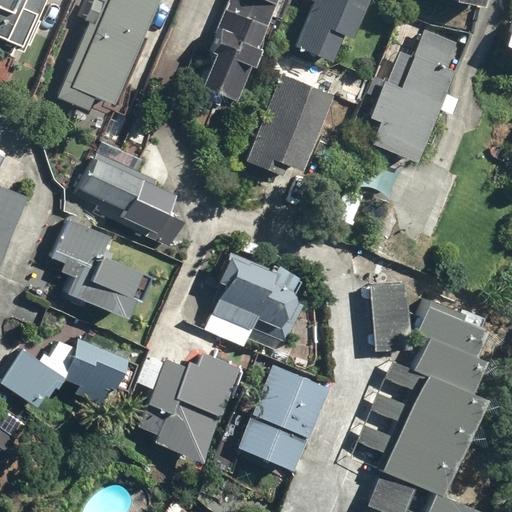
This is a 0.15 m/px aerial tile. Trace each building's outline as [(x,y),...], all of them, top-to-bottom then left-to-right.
[(0,0),(0,37),(25,47),(40,0),(0,0)] [(111,100),(154,0),(86,0),(79,17),(87,20),(56,92),(88,106),(94,92),(111,100)] [(238,94),(275,0),(227,0),(197,78),(238,94)] [(366,0),(307,0),(312,1),(297,45),(332,57),(340,31),(354,36),(366,0)] [(511,17),(501,41),(511,46),(511,17)] [(412,160),(451,63),(446,61),(455,41),(425,28),(414,55),(399,48),(386,79),(373,74),(359,109),(377,117),(367,142),(412,160)] [(245,158),(279,171),(282,164),(298,171),(332,88),(282,68),(245,158)] [(159,180),(97,150),(71,205),(103,220),(104,216),(147,237),(170,188),(158,183),(159,180)] [(0,251),(24,190),(0,180),(0,251)] [(352,222),(363,193),(344,185),(332,215),(352,222)] [(104,230),(68,212),(47,253),(63,261),(60,266),(74,273),(65,291),(117,317),(123,306),(126,308),(145,269),(96,245),(104,230)] [(273,264),(227,247),(215,276),(225,281),(205,328),(243,344),(248,332),(274,343),(279,332),(286,335),(302,297),(297,295),(308,269),(277,256),(273,264)] [(405,277),(370,278),(373,352),(408,350),(405,277)] [(483,511),(484,511),(438,493),(476,391),(468,388),(480,358),(470,355),(482,323),(420,300),(408,330),(423,335),(409,373),(387,365),(381,381),(405,390),(398,408),(373,399),(368,412),(393,421),(386,438),(358,427),(353,442),(383,453),(363,506),(379,511),(399,511),(411,483),(428,489),(418,511),(483,511)] [(75,331),(70,344),(57,339),(48,354),(43,350),(39,356),(23,346),(1,381),(31,400),(38,389),(43,393),(52,380),(57,383),(63,372),(82,380),(78,388),(108,400),(117,379),(128,383),(135,366),(120,360),(124,351),(75,331)] [(202,458),(239,362),(198,346),(191,364),(165,354),(137,425),(156,433),(153,439),(202,458)] [(324,381),(268,359),(234,445),(290,467),(324,381)] [(0,454),(24,421),(0,404),(0,454)]
